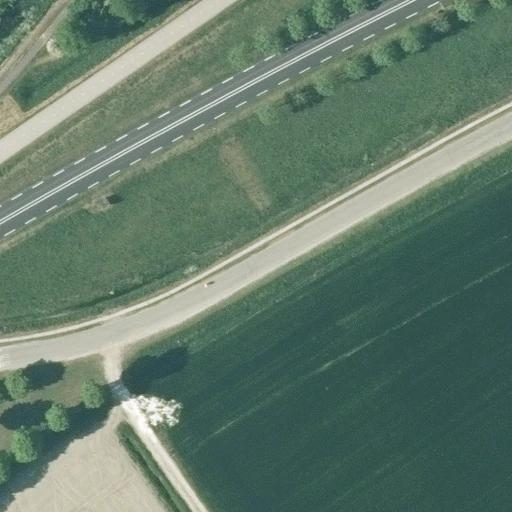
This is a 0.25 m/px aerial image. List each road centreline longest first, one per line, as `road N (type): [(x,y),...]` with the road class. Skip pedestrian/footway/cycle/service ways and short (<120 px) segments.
road 1 (unclassified): [(0,360),(168,313),(511,122)]
road 2 (primary): [(0,225),(415,0)]
road 3 (unclassified): [(0,155),(222,0)]
